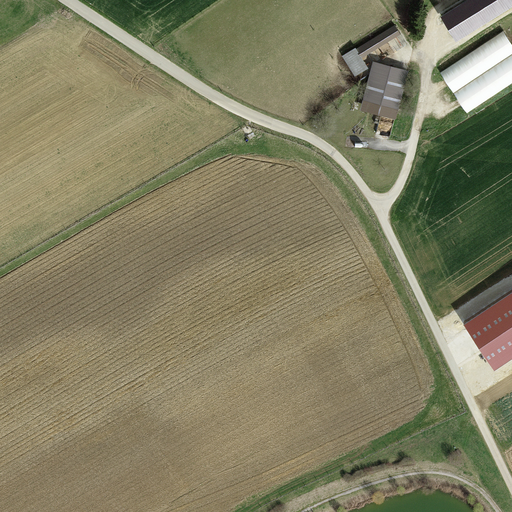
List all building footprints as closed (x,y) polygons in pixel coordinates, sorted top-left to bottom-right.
[(511,1),(511,0),(466,0),(441,16),(455,38),(511,1)] [(511,38),(505,27),(448,60),(456,74),(511,41),(511,38)] [(393,28),(355,50),(358,56),(397,35),(393,28)] [(511,53),(445,94),(456,112),(511,78),(511,53)] [(389,68),(379,106),(395,110),(405,72),(389,68)]
